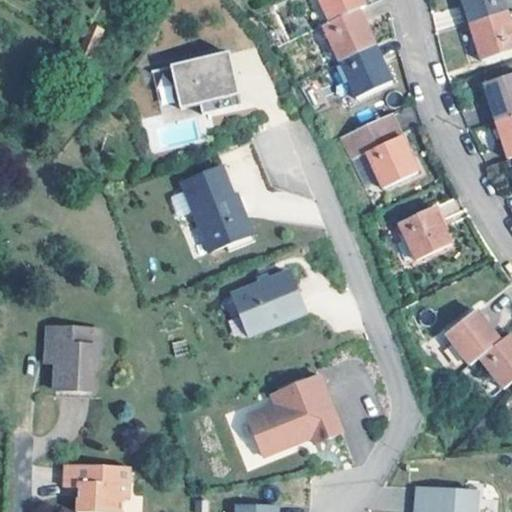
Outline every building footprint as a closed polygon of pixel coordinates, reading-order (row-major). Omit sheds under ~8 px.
[(328,0),(336,16),(366,3),(364,0),(328,0)] [(465,0),(473,22),(509,11),(505,0),(465,0)] [(341,59),(375,43),(360,9),(325,24),(341,59)] [(473,22),(484,59),(485,61),(511,52),(511,14),(510,13),(509,11),(473,22)] [(392,80),(375,43),(341,59),(358,96),(392,80)] [(229,54),(224,55),(237,108),(242,107),(229,54)] [(202,116),(237,108),(224,55),(171,68),(181,110),(200,106),(202,116)] [(159,105),(175,103),(170,67),(153,69),(159,105)] [(500,119),(511,115),(511,74),(489,82),(500,119)] [(422,173),(395,111),(346,133),(356,157),(372,150),(388,186),(422,173)] [(511,156),(511,115),(500,119),(511,156)] [(178,186),(206,256),(223,249),(225,255),(251,244),(233,198),(230,199),(219,170),(178,186)] [(454,244),(438,208),(403,224),(419,260),(454,244)] [(249,336),(306,314),(290,274),(233,296),(249,336)] [(480,356),(501,340),(478,309),(446,331),(470,363),(480,356)] [(97,331),(44,328),(43,346),(54,346),(53,366),(51,390),(87,392),(89,349),(96,348),(97,331)] [(511,333),(511,332),(501,340),(480,356),(505,389),(511,383),(511,333)] [(54,346),(43,346),(42,366),(53,366),(54,346)] [(343,433),(320,377),(272,396),(275,406),(248,417),(264,457),(300,443),(297,437),(310,432),(312,438),(314,445),(343,433)] [(87,392),(51,390),(51,396),(87,399),(87,392)] [(310,432),(297,437),(300,443),(312,438),(310,432)] [(131,468),(68,465),(67,486),(80,488),(78,511),(123,511),(124,500),(129,500),(131,468)] [(473,511),(475,496),(414,492),(412,511),(473,511)] [(230,511),(280,511),(280,503),(230,504),(230,511)]
